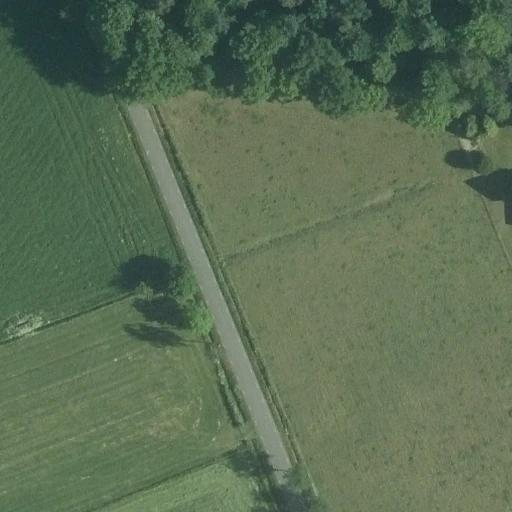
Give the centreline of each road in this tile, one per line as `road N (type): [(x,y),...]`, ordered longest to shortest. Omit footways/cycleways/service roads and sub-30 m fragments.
road 1 (unclassified): [(299,511),(120,67)]
road 2 (unclassified): [(511,104),(120,67)]
